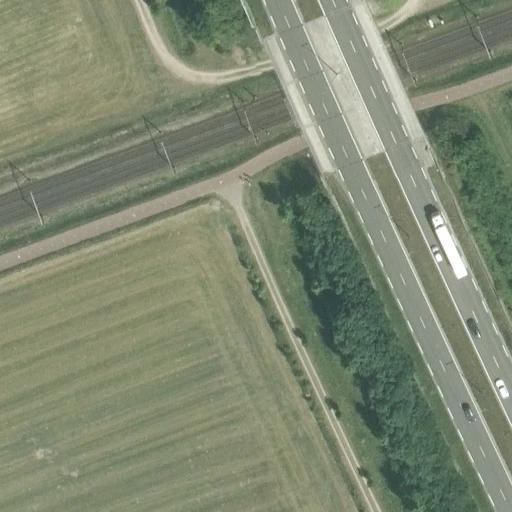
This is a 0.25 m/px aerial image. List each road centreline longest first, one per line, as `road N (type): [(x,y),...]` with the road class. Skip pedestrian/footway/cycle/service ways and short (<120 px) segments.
road 1 (primary): [(278,0),(511,511)]
road 2 (primary): [(511,391),(333,0)]
road 3 (track): [(223,181),(379,511)]
road 4 (track): [(416,0),(396,19),(214,80),(172,66),(138,0)]
